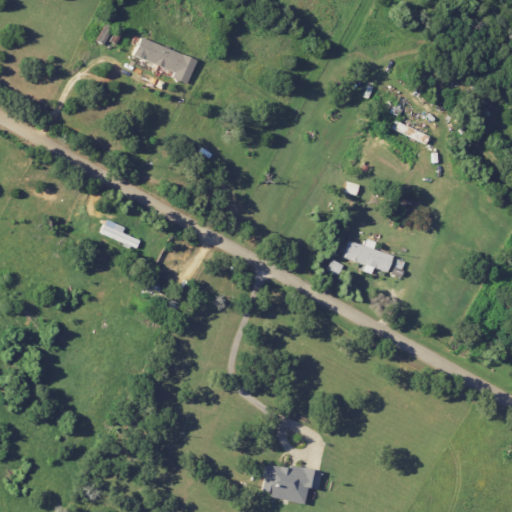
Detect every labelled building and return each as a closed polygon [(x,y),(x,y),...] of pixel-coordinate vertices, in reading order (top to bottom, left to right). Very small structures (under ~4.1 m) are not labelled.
[(185,84),(195,59),(137,37),(130,56),(172,71),(170,78),(185,84)] [(424,144),(427,136),(394,121),(391,130),(424,144)] [(357,184),(345,181),(342,192),(354,195),(357,184)] [(119,232),(122,226),(102,219),(97,233),(134,247),(137,239),(119,232)] [(390,254),(371,249),(373,241),(363,238),(361,245),(346,241),(341,258),(362,264),(360,271),(369,273),(371,267),(385,272),(390,254)] [(342,264),(331,259),(325,270),(337,275),(342,264)] [(316,489),(318,471),(263,463),(258,495),(302,501),(304,488),(316,489)]
